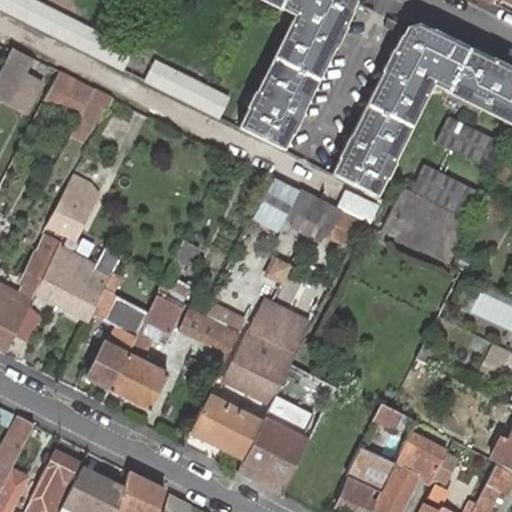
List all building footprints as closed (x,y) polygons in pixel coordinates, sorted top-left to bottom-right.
[(22,0),(0,0),(0,8),(122,69),(130,53),(22,0)] [(32,0),(22,0),(130,53),(132,49),(32,0)] [(81,0),(82,12),(94,12),(94,0),(81,0)] [(243,11),(221,0),(193,0),(166,56),(210,78),(243,11)] [(249,106),(238,126),(281,148),(290,131),(292,132),(302,112),(300,111),(334,45),(335,46),(345,26),(343,25),(350,11),(348,11),(353,1),(352,0),(262,0),(278,8),(279,7),(294,14),(255,92),(254,92),(247,105),(249,106)] [(384,27),(402,36),(406,27),(387,18),(386,19),(387,19),(384,27)] [(339,156),(331,173),(374,195),(384,175),(386,176),(395,158),(394,157),(430,83),(445,91),(445,92),(511,125),(511,68),(492,59),(491,60),(432,31),(431,32),(416,24),(406,27),(402,36),(401,37),(400,36),(393,50),(391,50),(381,69),(383,70),(349,137),(348,136),(338,156),(339,156)] [(31,58),(11,49),(0,70),(0,99),(8,104),(31,58)] [(153,60),(151,64),(225,101),(228,97),(153,60)] [(151,64),(143,80),(218,117),(225,101),(151,64)] [(59,108),(73,82),(57,73),(43,100),(59,108)] [(38,84),(25,78),(13,102),(26,108),(38,84)] [(73,82),(59,108),(78,118),(92,92),(73,82)] [(99,121),(111,98),(94,89),(92,92),(78,120),(91,126),(95,119),(99,121)] [(504,146),(447,117),(435,141),(492,170),(504,146)] [(511,145),(509,144),(498,167),(511,173),(511,145)] [(468,218),(479,194),(423,166),(410,190),(468,218)] [(95,188),(71,176),(44,228),(71,242),(87,211),(88,212),(97,196),(95,188)] [(296,190),(273,178),(252,218),(276,230),(284,215),(296,190)] [(401,187),(392,204),(379,231),(445,265),(468,220),(401,187)] [(343,245),(355,219),(326,205),(296,190),(284,215),(314,230),(343,245)] [(59,242),(44,234),(35,252),(33,251),(17,283),(21,284),(17,292),(32,298),(35,294),(59,242)] [(71,248),(59,242),(35,294),(86,322),(90,314),(102,291),(113,269),(103,264),(100,270),(69,254),(71,248)] [(174,261),(186,265),(191,245),(179,242),(174,261)] [(278,253),(264,280),(277,287),(291,260),(278,253)] [(27,309),(29,305),(0,290),(0,346),(6,349),(13,335),(27,309)] [(86,380),(108,391),(146,313),(117,299),(102,291),(90,314),(106,322),(116,327),(115,328),(106,346),(103,344),(86,380)] [(182,303),(157,291),(146,312),(146,313),(108,391),(148,411),(166,375),(142,363),(145,356),(143,354),(152,339),(163,344),(182,303)] [(268,403),(310,320),(262,297),(221,380),(268,403)] [(38,317),(27,309),(13,335),(25,342),(38,317)] [(228,356),(238,337),(187,310),(178,329),(228,356)] [(438,348),(424,341),(415,359),(429,366),(438,348)] [(260,423),(207,396),(188,432),(242,459),(253,436),(260,423)] [(378,402),(369,421),(390,430),(399,412),(378,402)] [(0,490),(11,468),(33,424),(16,415),(0,446),(0,490)] [(349,465),(344,476),(348,478),(334,507),(344,511),(367,511),(374,499),(376,501),(385,482),(409,433),(415,422),(403,415),(387,449),(388,454),(376,478),(349,465)] [(272,445),(298,458),(306,440),(282,427),(272,445)] [(493,451),(511,460),(511,430),(507,440),(500,437),(493,451)] [(446,451),(409,433),(385,482),(376,501),(371,510),(374,511),(397,511),(417,474),(429,481),(438,465),(439,466),(445,453),(446,451)] [(242,459),(235,471),(280,493),(298,458),(272,445),(253,436),(242,459)] [(61,476),(72,481),(81,465),(54,451),(25,509),(22,511),(39,511),(43,507),(45,508),(61,476)] [(496,463),(511,470),(511,460),(493,451),(489,459),(496,463)] [(457,458),(445,453),(439,466),(450,472),(457,458)] [(114,511),(122,486),(81,465),(72,481),(59,508),(67,511),(114,511)] [(511,483),(511,475),(494,466),(475,504),(471,511),(470,511),(487,511),(498,492),(505,496),(511,483)] [(0,495),(0,511),(9,511),(27,477),(13,470),(0,495)] [(122,486),(114,511),(157,511),(164,490),(127,472),(122,486)] [(72,481),(61,476),(45,508),(53,511),(57,511),(59,508),(72,481)] [(168,493),(162,511),(188,511),(190,504),(168,493)] [(471,511),(475,504),(469,501),(465,508),(471,511)]
